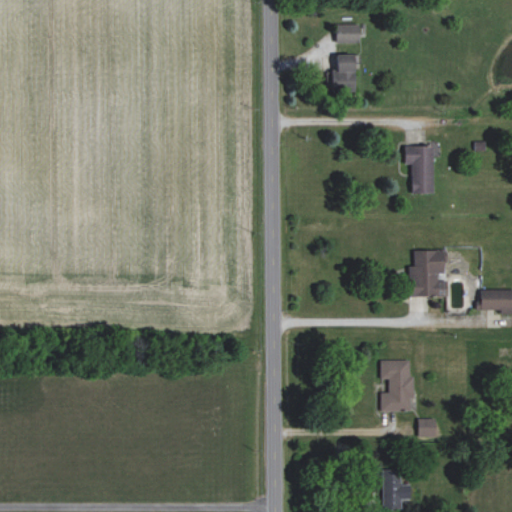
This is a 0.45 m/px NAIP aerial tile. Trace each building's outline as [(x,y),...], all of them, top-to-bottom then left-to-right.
[(335,42),(358,42),(358,23),(334,24),(335,42)] [(335,72),(330,72),(331,91),(354,91),(353,54),(335,54),(335,72)] [(432,156),(439,156),(439,144),(403,144),(403,164),(409,164),(410,193),(432,192),(432,156)] [(412,249),(412,265),(407,265),(407,296),(446,296),(446,280),(437,280),(437,273),(444,273),(444,249),(412,249)] [(511,289),(479,289),(479,309),(499,309),(499,313),(511,313),(511,289)] [(378,360),(379,379),(387,379),(387,392),(379,392),(379,410),(409,410),(408,397),(413,397),(412,374),(408,374),(408,359),(378,360)] [(417,436),(434,436),(434,418),(416,418),(417,436)] [(382,509),(400,508),(400,498),(409,498),(409,484),(400,484),(399,467),(381,468),(382,509)]
